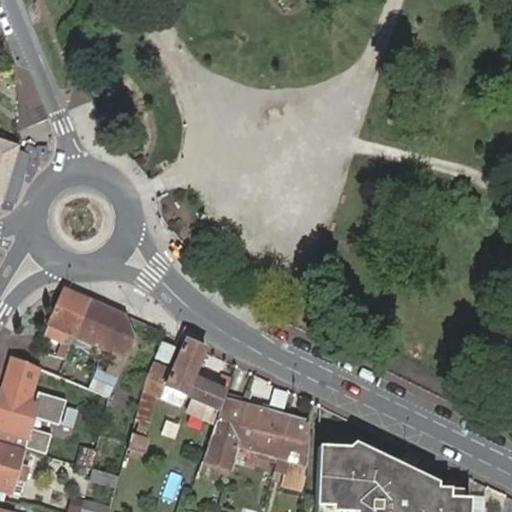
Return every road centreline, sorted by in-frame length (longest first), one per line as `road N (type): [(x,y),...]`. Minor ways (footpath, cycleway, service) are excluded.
road 1 (residential): [(122,248),(234,339),(511,473)]
road 2 (residential): [(10,0),(79,168)]
